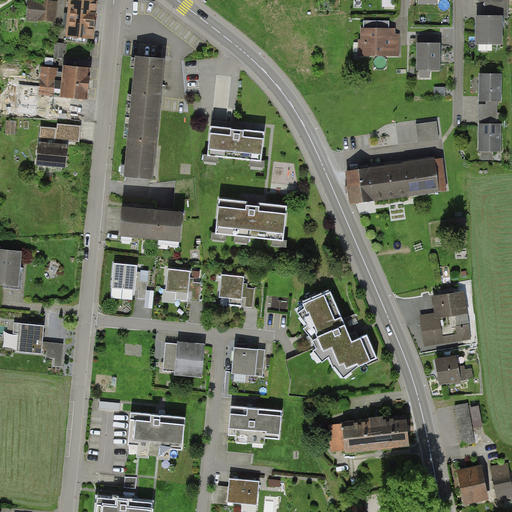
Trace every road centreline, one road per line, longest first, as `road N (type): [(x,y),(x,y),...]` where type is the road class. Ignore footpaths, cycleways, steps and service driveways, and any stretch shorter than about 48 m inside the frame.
road 1 (secondary): [(442,511),(413,380),(304,124),(260,66),(177,0)]
road 2 (residential): [(85,319),(114,0)]
road 3 (residential): [(66,511),(85,319)]
road 4 (residential): [(222,332),(203,511)]
road 5 (residential): [(85,319),(222,332)]
road 6 (residential): [(459,0),(458,122)]
